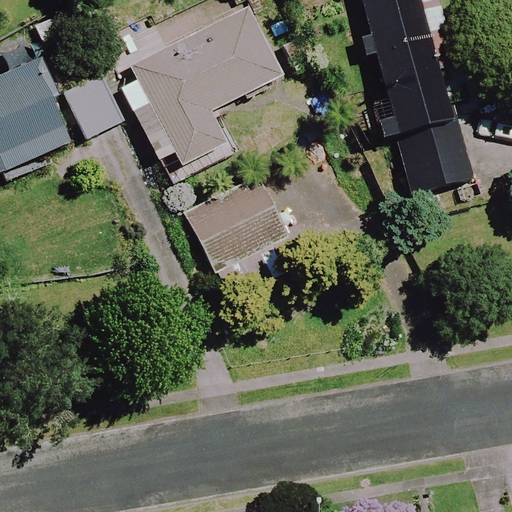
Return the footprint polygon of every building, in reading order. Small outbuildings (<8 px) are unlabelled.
[(461,86),(435,0),(352,0),(381,99),(357,106),(369,149),(396,142),(413,201),(470,184),(443,91),(461,86)] [(278,86),(248,16),(199,37),(190,18),(161,30),(172,55),(119,78),(156,163),(174,155),(180,171),(227,151),(211,114),(278,86)] [(55,98),(40,65),(0,82),(0,178),(67,149),(46,102),(55,98)] [(121,126),(101,81),(65,97),(85,142),(121,126)] [(282,242),(259,191),(189,222),(212,273),(282,242)]
